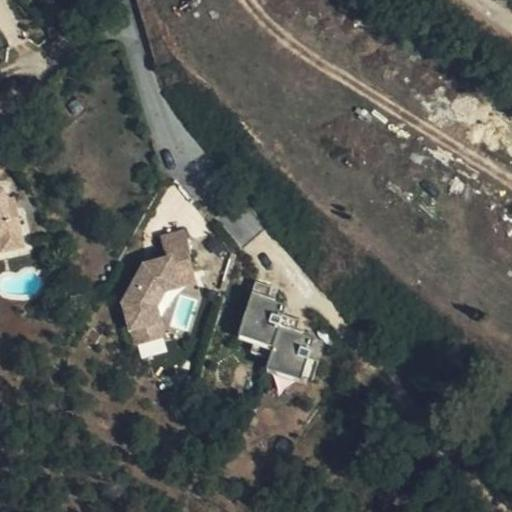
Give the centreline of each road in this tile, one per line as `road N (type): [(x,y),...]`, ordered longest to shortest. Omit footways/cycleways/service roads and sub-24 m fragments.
road 1 (residential): [(354,348),(246,239),(172,113),(137,0)]
road 2 (track): [(511,497),(428,405),(354,348)]
